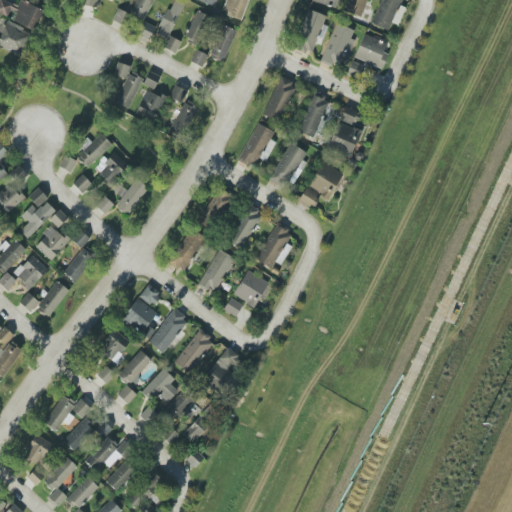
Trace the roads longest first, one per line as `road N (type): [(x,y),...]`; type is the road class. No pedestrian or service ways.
road 1 (residential): [(0,432),(201,158),(280,0)]
road 2 (residential): [(26,136),(41,180),(241,341),(267,337),(314,245)]
road 3 (residential): [(0,309),(171,472),(176,491)]
road 4 (residential): [(260,52),(369,97),(388,89),(409,46)]
road 5 (residential): [(227,106),(148,59),(104,43),(81,46)]
road 6 (residential): [(314,245),(302,217),(201,158)]
